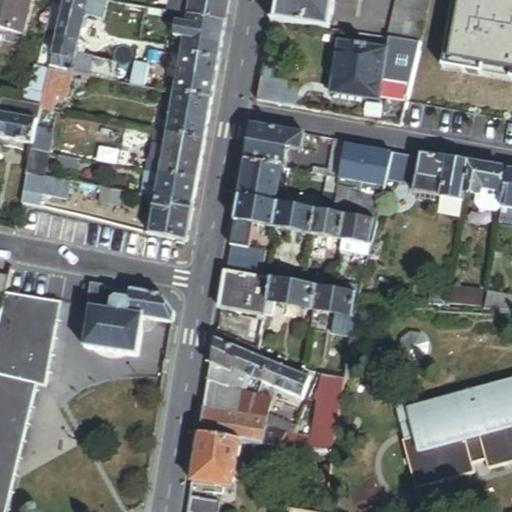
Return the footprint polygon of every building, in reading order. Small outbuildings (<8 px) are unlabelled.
[(0,0),(0,30),(23,35),(30,0),(0,0)] [(89,0),(86,0),(72,0),(68,19),(56,71),(88,77),(94,78),(96,63),(80,60),(89,20),(105,24),(105,26),(122,29),(126,7),(89,0)] [(72,0),(60,0),(57,17),(68,19),(72,0)] [(227,25),(231,0),(193,0),(190,18),(227,25)] [(337,0),(277,0),(274,19),(333,30),(337,0)] [(419,47),(431,0),(401,0),(391,41),(393,42),(419,47)] [(511,0),(455,0),(444,70),(511,82),(511,0)] [(213,101),(227,25),(190,18),(189,25),(179,23),(176,39),(186,41),(183,57),(173,55),(171,67),(181,69),(178,84),(177,94),(213,101)] [(417,55),(419,47),(393,42),(390,54),(384,87),(391,89),(389,97),(405,101),(417,55)] [(384,87),(390,54),(343,44),(332,95),(380,104),(384,87)] [(137,87),(140,69),(97,60),(96,63),(94,78),(137,87)] [(177,94),(178,84),(150,79),(152,71),(140,69),(137,87),(161,92),(177,94)] [(88,77),(56,71),(52,94),(62,96),(83,100),(88,77)] [(258,103),(294,109),(298,87),(262,80),(258,103)] [(177,94),(161,92),(157,113),(173,116),(177,94)] [(52,94),(47,113),(58,115),(62,96),(52,94)] [(209,123),(213,101),(177,94),(173,116),(209,123)] [(384,125),(398,128),(405,101),(389,97),(384,125)] [(0,133),(6,111),(9,102),(0,100),(0,133)] [(46,119),(6,111),(0,133),(0,140),(39,149),(41,137),(46,119)] [(206,142),(209,123),(173,116),(169,135),(206,142)] [(255,128),(248,164),(284,171),(287,171),(290,152),(304,154),(304,152),(307,137),(255,128)] [(165,157),(169,135),(157,133),(153,155),(165,157)] [(202,163),(206,142),(169,135),(165,157),(202,163)] [(41,137),(39,149),(38,153),(53,156),(56,140),(41,137)] [(321,140),(307,137),(304,152),(318,155),(321,140)] [(348,144),(335,142),(329,174),(328,179),(341,182),(347,149),(348,144)] [(394,157),(347,149),(341,182),(334,217),(347,220),(378,226),(391,167),(394,157)] [(38,153),(33,178),(48,181),(53,156),(38,153)] [(394,154),(394,157),(391,167),(420,172),(419,178),(422,179),(447,183),(444,198),(466,202),(467,195),(472,166),(422,157),(422,159),(394,154)] [(162,176),(165,157),(153,155),(150,174),(154,175),(162,176)] [(199,183),(202,163),(165,157),(162,176),(199,183)] [(284,171),(248,164),(242,200),(277,207),(284,171)] [(506,172),(472,166),(467,195),(478,197),(484,198),(485,191),(502,194),(506,172)] [(328,179),(329,174),(315,171),(314,177),(328,179)] [(498,213),(504,209),(510,173),(506,172),(502,194),(485,191),(484,198),(478,197),(477,205),(482,211),(498,213)] [(511,172),(510,173),(504,209),(503,210),(511,211),(511,172)] [(158,198),(162,176),(154,175),(150,195),(153,198),(158,198)] [(194,207),(199,183),(162,176),(158,198),(158,201),(194,207)] [(341,182),(328,179),(314,177),(313,183),(327,186),(322,209),(315,208),(316,203),(297,200),(295,210),(318,214),(334,217),(341,182)] [(33,178),(27,206),(42,209),(48,181),(33,178)] [(447,183),(422,179),(421,189),(427,195),(444,198),(447,183)] [(72,185),(58,182),(54,201),(68,204),(72,185)] [(277,207),(242,200),(229,268),(263,274),(267,254),(250,251),(254,229),(276,233),(281,207),(277,207)] [(158,201),(151,237),(188,244),(194,207),(158,201)] [(313,239),(318,214),(295,210),(281,207),(276,233),(313,239)] [(501,226),(511,227),(511,211),(503,210),(501,226)] [(347,220),(334,217),(318,214),(313,239),(343,245),(347,220)] [(378,226),(347,220),(343,245),(372,251),(378,226)] [(369,262),(372,251),(343,245),(340,256),(369,262)] [(272,282),(228,274),(221,311),(242,314),(237,341),(261,351),(266,317),(272,282)] [(314,312),(318,290),(272,282),(266,317),(274,319),(276,306),(314,312)] [(164,299),(98,287),(95,305),(88,351),(140,359),(146,321),(172,325),(173,326),(175,314),(164,299)] [(355,319),(359,297),(318,290),(314,312),(344,318),(355,319)] [(59,307),(5,296),(4,297),(0,316),(0,509),(32,390),(41,392),(59,307)] [(482,307),(453,304),(451,319),(481,322),(482,307)] [(486,320),(499,321),(511,322),(511,306),(487,305),(486,320)] [(353,334),(355,319),(344,318),(343,320),(348,324),(347,332),(353,334)] [(423,336),(411,334),(402,341),(400,354),(408,362),(419,364),(429,357),(430,345),(423,336)] [(311,380),(217,342),(205,410),(269,421),(286,437),(294,438),(299,429),(270,415),(273,400),(242,394),(248,380),(304,400),(311,380)] [(294,438),(286,437),(284,449),(336,458),(346,381),(324,378),(315,441),(294,438)] [(490,471),(511,464),(511,381),(411,409),(413,419),(419,438),(406,442),(404,442),(418,491),(477,474),(475,466),(488,462),(490,471)] [(413,419),(411,409),(408,401),(395,404),(400,423),(413,419)] [(269,421),(205,410),(202,435),(243,442),(284,449),(286,437),(269,421)] [(400,423),(406,442),(419,438),(413,419),(400,423)] [(243,442),(202,435),(193,483),(235,490),(243,442)] [(219,511),(221,503),(191,498),(188,511),(219,511)]
